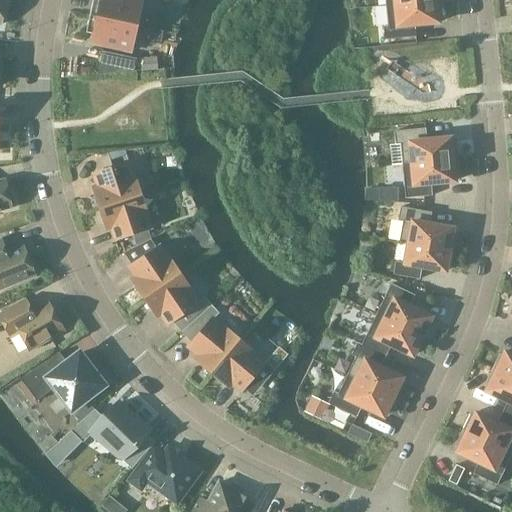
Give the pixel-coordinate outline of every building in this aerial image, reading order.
[(91,4),(89,16),(136,26),(141,0),(99,0),(98,5),(91,4)] [(436,20),(441,19),(439,1),(385,7),(387,27),(382,27),(383,41),(414,38),(413,26),(437,23),(436,20)] [(93,30),(90,44),(130,52),(136,26),(89,16),(86,28),(93,30)] [(135,59),(101,52),(96,75),(132,72),(132,71),(135,59)] [(135,59),(132,71),(144,71),(144,59),(135,59)] [(394,145),(388,146),(390,166),(401,165),(444,161),(454,160),(452,142),(449,142),(449,139),(425,141),(424,129),(393,132),(394,145)] [(444,161),(401,165),(404,199),(431,196),(429,184),(453,182),(452,178),(456,178),(454,161),(454,160),(444,161)] [(94,196),(98,209),(139,196),(132,174),(131,174),(128,163),(91,174),(98,195),(94,196)] [(0,211),(10,209),(3,180),(0,181),(0,211)] [(396,188),(379,188),(378,201),(396,201),(396,188)] [(147,217),(139,196),(98,209),(102,221),(105,220),(112,241),(131,234),(146,230),(150,229),(146,218),(147,217)] [(398,242),(407,243),(451,251),(454,233),(450,233),(451,229),(428,225),(430,213),(399,208),(397,221),(401,222),(398,242)] [(146,230),(131,234),(135,246),(148,239),(146,230)] [(35,269),(32,263),(27,262),(21,246),(5,253),(0,241),(0,290),(34,277),(32,274),(35,269)] [(149,241),(123,254),(131,265),(155,249),(149,241)] [(447,269),(451,251),(407,243),(404,264),(394,262),(392,275),(418,280),(420,268),(443,272),(444,268),(447,269)] [(139,286),(136,288),(143,299),(179,275),(166,256),(165,256),(158,247),(155,249),(131,265),(127,268),(139,286)] [(171,322),(181,333),(210,306),(203,298),(196,302),(191,294),(192,294),(179,275),(143,299),(151,310),(154,308),(166,325),(171,322)] [(389,284),(375,315),(423,338),(431,322),(428,320),(429,317),(408,307),(414,296),(389,284)] [(31,312),(24,300),(0,313),(0,322),(8,337),(17,332),(28,352),(63,332),(46,303),(31,312)] [(203,362),(200,365),(210,373),(238,340),(220,326),(213,320),(218,314),(210,306),(181,333),(190,343),(186,348),(203,362)] [(415,354),(423,338),(375,315),(360,345),(384,357),(389,346),(411,356),(412,353),(415,354)] [(255,356),(255,355),(238,340),(210,373),(220,382),(223,379),(239,393),(250,380),(259,388),(273,371),(255,356)] [(354,357),(345,376),(394,399),(401,383),(398,381),(400,378),(379,368),(384,357),(360,345),(356,343),(350,355),(354,357)] [(498,354),(490,370),(511,380),(511,356),(504,352),(502,356),(498,354)] [(65,364),(58,353),(18,380),(36,402),(53,388),(70,410),(102,386),(78,354),(65,364)] [(511,380),(490,370),(482,387),(486,389),(485,392),(506,402),(501,413),(511,418),(511,380)] [(386,415),(394,399),(345,376),(337,394),(332,392),(327,404),(355,418),(360,407),(381,417),(383,414),(386,415)] [(311,396),(304,411),(304,412),(320,420),(328,405),(311,396)] [(134,445),(147,431),(118,403),(103,419),(94,410),(92,411),(79,423),(70,432),(80,441),(82,443),(91,433),(119,460),(121,458),(134,445)] [(87,404),(73,416),(79,423),(92,411),(87,404)] [(511,418),(501,413),(496,424),(474,413),(473,417),(469,415),(461,431),(510,455),(511,451),(511,418)] [(352,426),(348,434),(366,442),(369,434),(352,426)] [(472,474),(496,486),(510,455),(461,431),(453,448),(456,449),(454,453),(476,464),(472,474)] [(70,432),(50,450),(60,460),(80,441),(70,432)] [(134,445),(121,458),(131,466),(142,454),(134,445)] [(128,480),(140,489),(143,484),(156,494),(159,490),(175,502),(197,472),(167,450),(160,460),(149,452),(128,480)] [(455,465),(447,481),(455,485),(463,469),(455,465)] [(241,496),(243,492),(231,486),(229,489),(218,483),(206,503),(196,497),(187,511),(247,511),(253,502),(241,496)]
